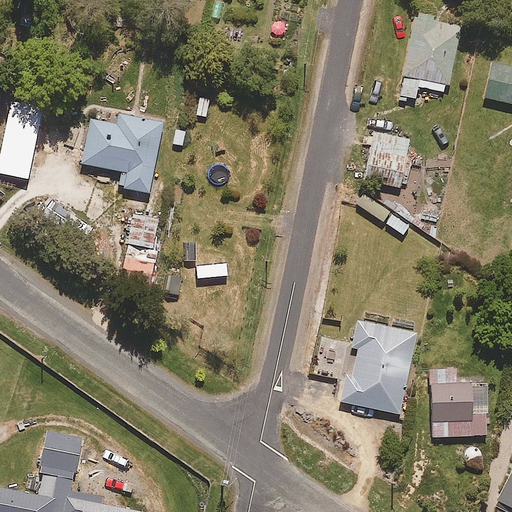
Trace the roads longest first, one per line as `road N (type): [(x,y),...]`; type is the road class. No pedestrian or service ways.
road 1 (residential): [(351,0),(257,460)]
road 2 (residential): [(0,277),(257,460)]
